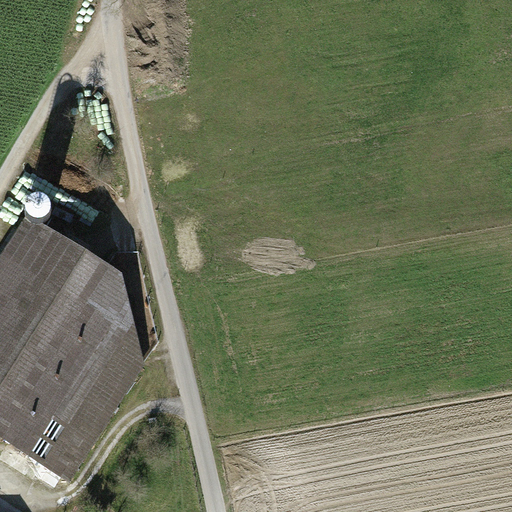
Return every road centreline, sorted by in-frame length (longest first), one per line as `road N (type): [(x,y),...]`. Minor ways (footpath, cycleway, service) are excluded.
road 1 (unclassified): [(115,0),(117,75),(215,511)]
road 2 (track): [(0,190),(113,8),(136,0)]
